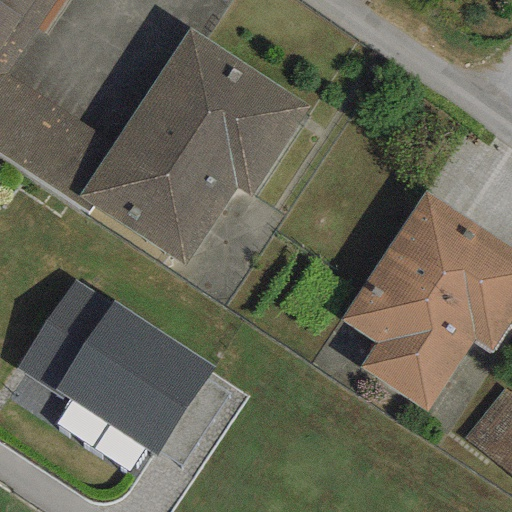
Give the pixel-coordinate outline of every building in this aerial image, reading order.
[(52,0),(29,0),(0,45),(0,156),(85,212),(89,205),(77,197),(110,146),(4,76),(52,0)] [(0,0),(0,45),(29,0),(0,0)] [(309,108),(187,29),(110,146),(77,197),(89,205),(183,266),(233,189),(249,199),(309,108)] [(373,344),(357,368),(424,412),(470,342),(488,354),(511,316),(511,249),(423,192),(338,321),(373,344)] [(154,457),(213,369),(111,301),(109,304),(73,281),(14,370),(60,400),(62,397),(69,401),(142,449),(154,457)] [(511,397),(501,389),(463,438),(511,475),(511,397)] [(142,449),(69,401),(54,423),(127,472),(142,449)]
